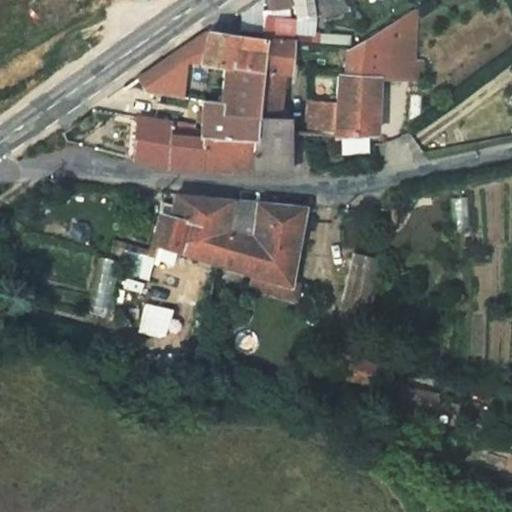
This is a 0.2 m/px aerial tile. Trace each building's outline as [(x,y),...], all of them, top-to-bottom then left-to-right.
[(294,32),(316,33),(317,4),(294,3),(294,17),(269,16),(269,31),(294,32)] [(416,8),(384,26),(350,45),(348,81),(379,82),(412,84),(413,67),(416,8)] [(264,65),(266,33),(208,30),(202,34),(199,60),(212,62),(228,63),(264,65)] [(294,32),(269,31),(266,30),(266,33),(264,65),(260,114),(281,115),(284,80),(283,80),(283,67),(290,67),(294,32)] [(208,91),(212,62),(199,60),(202,34),(136,79),(149,96),(187,97),(186,91),(208,91)] [(227,111),(260,114),(264,65),(228,63),(227,97),(227,111)] [(422,67),(413,67),(412,84),(421,84),(422,67)] [(379,82),(348,81),(348,84),(343,83),(341,107),(340,140),(376,137),(379,82)] [(205,143),(258,143),(260,114),(227,111),(227,97),(209,97),(206,131),(206,132),(205,143)] [(323,140),(340,140),(341,107),(312,108),(311,140),(323,140)] [(255,171),(297,171),(294,156),(292,150),(292,144),(292,116),(281,115),(260,114),(258,143),(255,171)] [(203,173),(205,143),(179,142),(176,142),(170,141),(165,129),(134,124),(132,163),(171,174),(203,173)] [(170,141),(176,142),(178,129),(165,129),(170,141)] [(206,132),(206,131),(178,129),(176,142),(179,142),(205,143),(206,132)] [(229,172),(255,171),(258,143),(205,143),(203,173),(204,173),(229,172)] [(255,218),(257,202),(212,197),(174,194),(168,221),(165,220),(159,250),(223,269),(228,231),(231,215),(255,218)] [(311,208),(257,202),(255,218),(253,235),(228,231),(223,269),(291,289),(299,240),(307,239),(311,208)] [(361,318),(390,324),(393,304),(364,299),(361,318)] [(165,335),(168,308),(144,305),(142,317),(143,317),(141,332),(165,335)] [(361,318),(353,367),(354,368),(381,373),(390,324),(361,318)] [(403,331),(404,359),(424,356),(424,331),(403,331)] [(399,425),(403,405),(361,399),(357,418),(399,425)]
